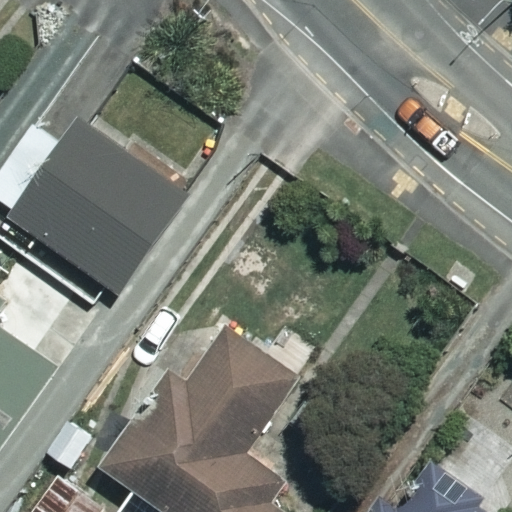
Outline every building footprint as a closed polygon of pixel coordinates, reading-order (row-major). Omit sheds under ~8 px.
[(68,158),(38,137),(0,191),(0,214),(123,302),(192,206),(87,131),(68,158)] [(0,453),(57,381),(0,335),(0,329),(13,313),(0,302),(0,453)] [(306,392),(235,340),(193,396),(177,385),(109,479),(154,511),(306,511),(307,511),(249,469),(306,392)] [(511,456),(511,446),(466,418),(445,451),(496,483),(511,456)] [(477,511),(417,469),(386,511),(477,511)] [(104,511),(62,479),(36,511),(104,511)]
